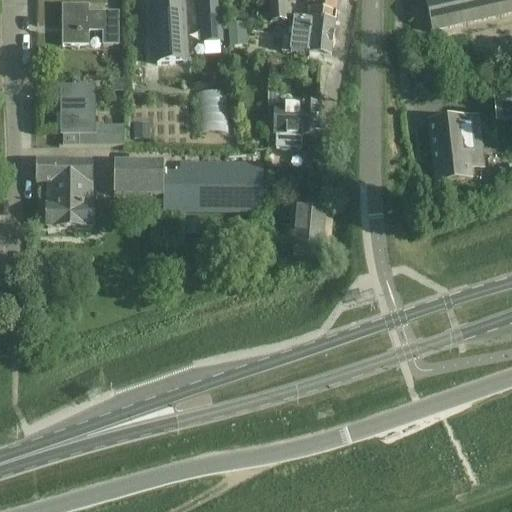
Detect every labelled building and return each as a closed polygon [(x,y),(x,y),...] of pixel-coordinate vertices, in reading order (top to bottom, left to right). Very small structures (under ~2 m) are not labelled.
[(183,0),(153,2),(157,66),(158,66),(185,64),(187,64),(183,0)] [(286,0),(268,0),(270,26),(288,24),(286,0)] [(307,10),(305,23),(293,21),(289,55),(331,60),(335,25),(337,14),(336,14),(337,0),(312,0),(312,11),(307,10)] [(511,0),(423,0),(431,35),(511,16),(511,0)] [(220,4),(199,5),(201,45),(222,44),(220,4)] [(88,15),(88,7),(62,7),(62,48),(88,48),(88,34),(102,34),(102,48),(119,48),(118,14),(88,15)] [(229,49),(247,48),(245,24),(227,26),(229,49)] [(425,82),(415,82),(415,94),(425,93),(425,82)] [(62,136),(78,136),(78,149),(124,149),(124,128),(93,128),(93,91),(62,91),(62,136)] [(496,124),(511,122),(511,91),(492,94),(496,124)] [(199,133),(222,133),(221,92),(198,92),(199,133)] [(319,139),(319,107),(300,107),(281,106),(281,97),(266,97),(266,108),(272,108),(272,138),(275,138),(275,151),(302,152),(302,139),(319,139)] [(427,125),(434,186),(472,182),(471,172),(484,170),(478,119),(427,125)] [(164,173),(164,165),(113,164),(112,199),(162,200),(162,216),(262,217),(263,166),(179,165),(179,174),(164,173)] [(47,187),(47,198),(93,198),(93,165),(35,165),(35,187),(47,187)] [(93,198),(47,198),(47,231),(93,231),(93,198)] [(292,250),(293,250),(322,253),(323,244),(330,245),(333,211),(326,211),(326,209),(296,206),(292,250)] [(98,392),(85,398),(87,402),(88,404),(100,399),(99,397),(98,392)]
